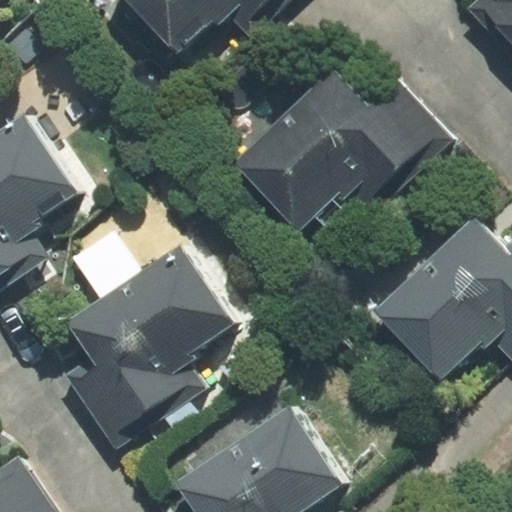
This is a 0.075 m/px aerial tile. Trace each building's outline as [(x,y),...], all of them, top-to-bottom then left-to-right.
[(125,0),(175,53),(223,8),(250,36),(289,0),(125,0)] [(511,0),(478,0),(470,8),(511,52),(511,0)] [(372,214),(452,138),(398,82),(372,106),(334,67),(232,164),(296,231),(344,185),(372,214)] [(24,114),(0,130),(0,290),(49,257),(29,227),(78,193),(24,114)] [(511,241),(504,249),(473,217),(373,310),(440,381),(490,333),(511,356),(511,241)] [(185,356),(235,322),(180,243),(66,321),(91,357),(67,374),(117,447),(206,387),(185,356)] [(299,511),(340,483),(289,408),(176,483),(196,511),(299,511)] [(0,511),(59,511),(19,455),(0,468),(0,511)]
